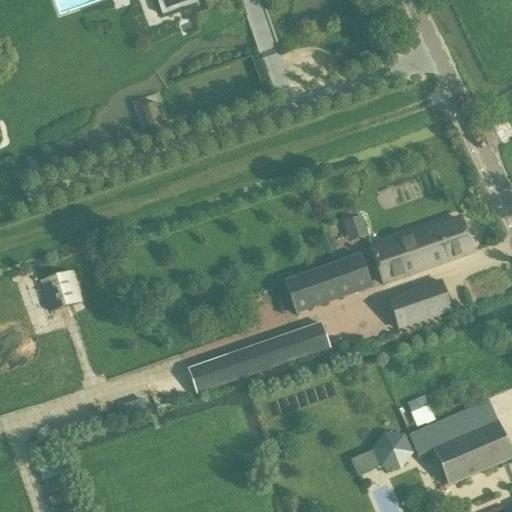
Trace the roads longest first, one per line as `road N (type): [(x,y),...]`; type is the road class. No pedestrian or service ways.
road 1 (track): [(326,316),(17,418),(12,429),(41,511)]
road 2 (tertiary): [(511,209),(410,0)]
